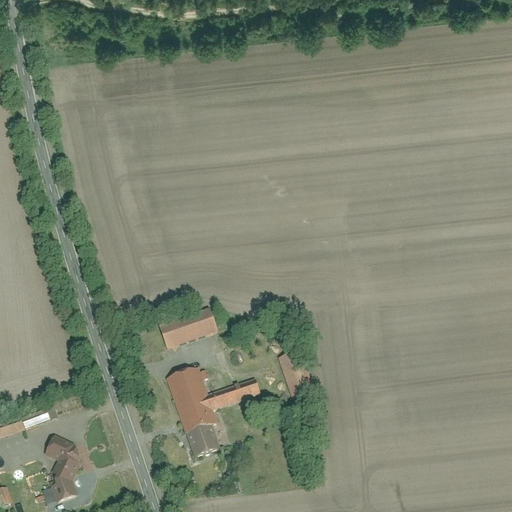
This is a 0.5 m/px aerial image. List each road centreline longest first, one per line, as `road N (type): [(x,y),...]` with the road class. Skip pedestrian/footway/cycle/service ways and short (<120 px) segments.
road 1 (tertiary): [(160,511),(79,261),(21,53),(14,0)]
road 2 (track): [(315,0),(186,14),(104,0)]
